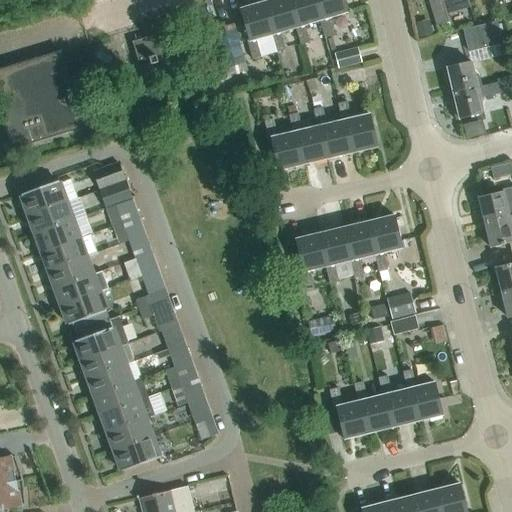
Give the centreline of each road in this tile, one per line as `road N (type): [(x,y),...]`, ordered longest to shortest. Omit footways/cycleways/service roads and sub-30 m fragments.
road 1 (residential): [(234,454),(135,159),(115,148),(0,189)]
road 2 (residential): [(494,440),(428,169)]
road 3 (residential): [(17,325),(79,501)]
road 4 (residential): [(428,169),(387,0)]
road 5 (unclassified): [(79,501),(234,454)]
road 6 (residential): [(345,474),(494,440)]
road 7 (residential): [(284,211),(428,169)]
